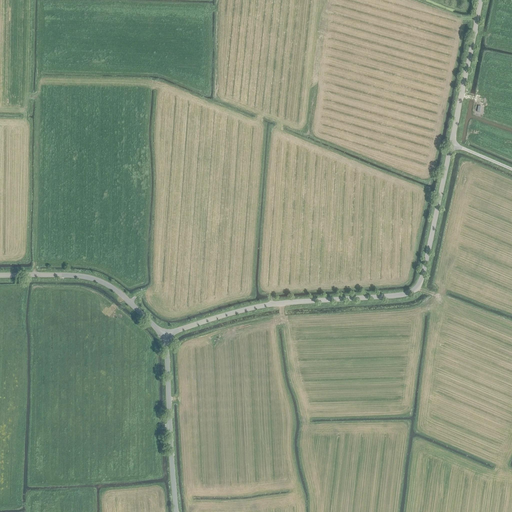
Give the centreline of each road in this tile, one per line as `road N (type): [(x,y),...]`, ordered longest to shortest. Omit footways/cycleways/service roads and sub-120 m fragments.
road 1 (tertiary): [(163,337),(259,306),(416,288),(450,144)]
road 2 (tertiary): [(163,337),(92,278),(0,275)]
road 3 (tertiary): [(175,511),(163,337)]
road 4 (tertiary): [(450,144),(480,0)]
